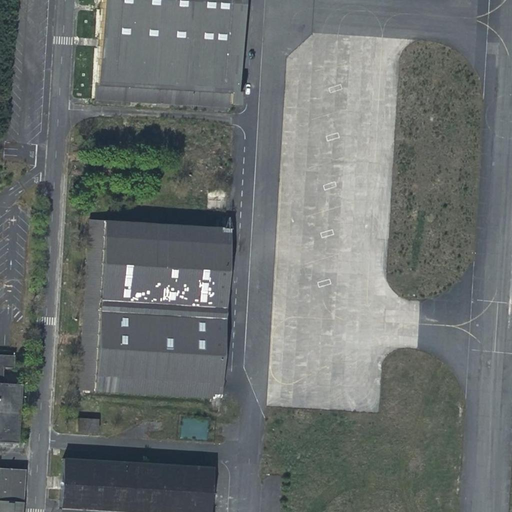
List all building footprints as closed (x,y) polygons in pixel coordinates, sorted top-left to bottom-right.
[(238,0),(93,0),(88,92),(232,101),(238,0)] [(232,233),(98,222),(87,399),(222,406),(232,233)] [(0,379),(3,380),(4,368),(15,368),(15,353),(0,352),(0,379)] [(0,441),(17,442),(20,381),(3,380),(0,379),(0,441)] [(23,467),(0,465),(0,497),(21,499),(23,467)] [(209,511),(212,477),(68,468),(65,511),(209,511)] [(0,511),(20,511),(21,499),(0,497),(0,511)]
